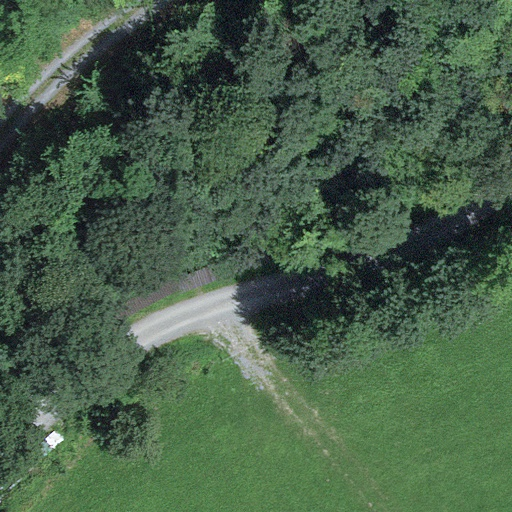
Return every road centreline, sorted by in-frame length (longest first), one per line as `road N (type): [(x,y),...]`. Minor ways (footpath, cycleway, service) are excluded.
road 1 (track): [(0,452),(115,349),(188,312),(407,232),(511,170)]
road 2 (track): [(149,0),(100,36),(0,140)]
